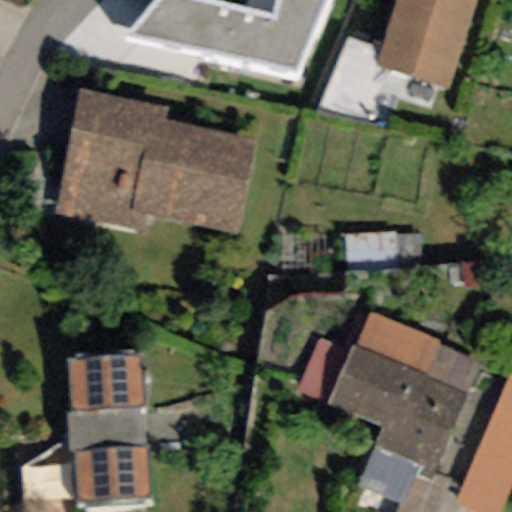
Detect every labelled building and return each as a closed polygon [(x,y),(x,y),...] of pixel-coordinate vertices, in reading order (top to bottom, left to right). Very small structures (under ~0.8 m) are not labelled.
[(274,0),(269,24),(176,0),(162,0),(126,43),(302,77),(329,0),(274,0)] [(399,0),(376,74),(449,97),(478,0),(399,0)] [(166,114),(75,97),(52,226),(138,242),(142,220),(238,238),(256,143),(164,126),(166,114)] [(476,363),(369,319),(355,354),(313,337),(290,394),(378,430),(353,489),(398,508),(396,511),(435,511),(448,482),(430,474),(476,363)] [(149,505),(139,365),(68,370),(72,422),(65,422),(68,461),(73,461),(76,510),(149,505)] [(495,511),(511,476),(511,375),(453,506),(466,511),(495,511)]
